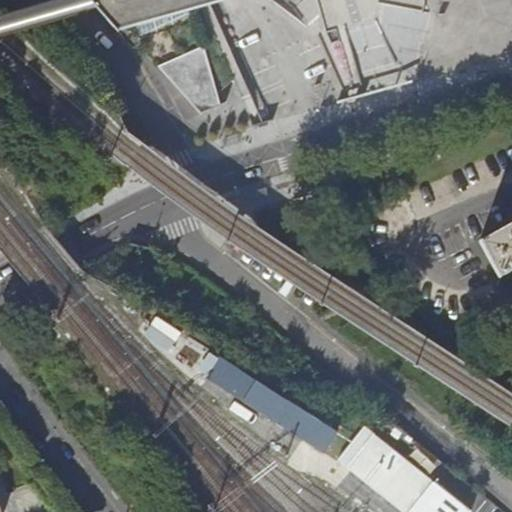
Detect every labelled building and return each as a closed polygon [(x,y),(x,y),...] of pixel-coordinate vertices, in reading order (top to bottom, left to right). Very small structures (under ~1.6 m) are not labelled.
[(85,0),(88,10),(97,7),(117,30),(135,25),(190,9),(210,4),(224,0),(85,0)] [(317,0),(327,33),(375,18),(378,2),(423,11),(425,1),(424,0),(317,0)] [(233,81),(241,74),(210,4),(190,9),(135,25),(141,47),(158,66),(178,88),(182,89),(184,88),(186,93),(185,96),(201,114),(220,106),(226,103),(221,91),(233,81)] [(241,74),(233,81),(249,117),(259,113),(255,106),(241,74)] [(312,200),(301,203),(305,215),(315,213),(312,200)] [(237,245),(244,249),(285,232),(277,202),(253,209),(252,206),(227,212),(237,245)] [(511,226),(480,245),(500,280),(511,273),(511,226)] [(511,303),(471,327),(478,337),(511,317),(511,303)] [(398,511),(458,511),(463,506),(383,444),(356,479),(398,511)]
